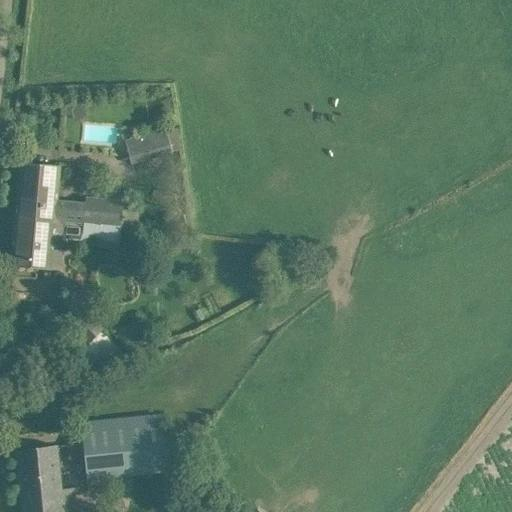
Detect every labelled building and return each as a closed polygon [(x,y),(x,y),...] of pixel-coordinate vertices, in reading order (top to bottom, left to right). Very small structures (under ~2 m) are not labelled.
[(131,141),(138,164),(177,152),(170,129),(131,141)] [(20,163),(15,219),(64,224),(64,222),(84,223),(84,222),(121,226),(123,202),(86,198),(85,204),(57,201),(60,166),(40,164),(20,163)] [(162,211),(161,221),(171,221),(172,211),(162,211)] [(64,224),(15,219),(11,266),(51,270),(51,269),(60,270),(64,224)] [(120,243),(121,226),(84,222),(84,223),(64,222),(83,224),(82,239),(120,243)] [(177,236),(176,250),(201,252),(202,238),(177,236)] [(54,310),(87,345),(92,340),(103,351),(99,356),(105,362),(115,353),(119,357),(123,353),(102,331),(105,328),(71,294),(54,310)] [(19,346),(19,347),(19,348),(19,349),(20,350),(20,351),(21,351),(22,352),(23,352),(24,352),(25,352),(26,352),(27,352),(28,352),(29,351),(30,351),(30,350),(31,349),(31,348),(31,347),(31,346),(31,345),(31,344),(31,343),(30,342),(29,341),(28,341),(28,340),(27,340),(26,340),(25,340),(24,340),(23,340),(22,340),(22,341),(21,341),(20,342),(19,343),(19,344),(19,345),(19,346)] [(167,470),(161,415),(81,423),(87,478),(167,470)] [(76,511),(75,503),(74,489),(61,491),(57,447),(17,451),(23,511),(76,511)]
